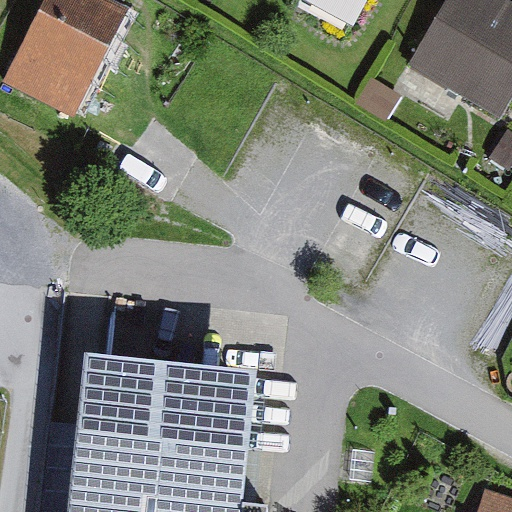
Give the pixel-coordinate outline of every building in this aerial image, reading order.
[(127,21),(86,0),(59,0),(15,87),(77,118),(127,21)] [(366,0),(320,0),(356,19),(366,0)] [(511,92),(511,15),(487,0),(464,0),(426,63),(502,109),(511,92)] [(511,132),(509,130),(489,158),(508,172),(511,166),(511,132)] [(247,511),(262,390),(98,370),(80,511),(247,511)]
